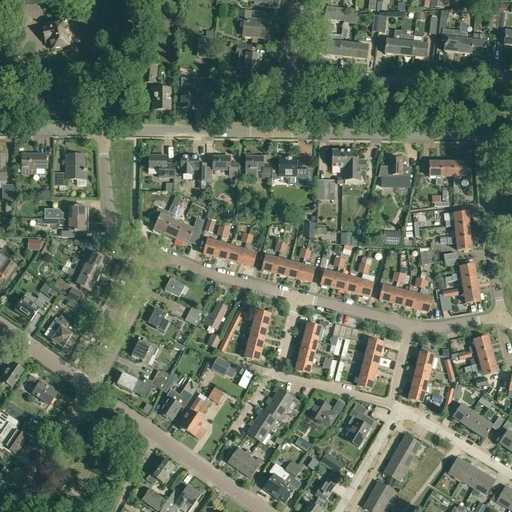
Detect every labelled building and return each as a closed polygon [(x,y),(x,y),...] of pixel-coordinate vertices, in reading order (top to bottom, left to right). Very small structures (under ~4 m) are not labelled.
[(419,0),(419,7),(429,9),(429,0),(419,0)] [(450,0),(430,0),(430,7),(443,8),(443,6),(450,7),(450,0)] [(325,13),(345,15),(345,9),(326,7),(325,13)] [(252,44),(257,44),(257,38),(267,39),(269,21),(248,19),(249,11),(238,10),(237,20),(243,21),(242,36),(252,37),(252,44)] [(438,35),(445,36),(448,11),(441,11),(438,35)] [(490,28),(496,29),(498,13),(492,12),(490,28)] [(325,19),(344,22),(345,15),(325,13),(325,19)] [(496,29),(503,30),(505,13),(498,13),(496,29)] [(357,14),(345,15),(344,22),(356,23),(357,16),(357,14)] [(378,33),(385,33),(386,17),(380,17),(378,33)] [(397,56),(411,57),(412,44),(406,43),(407,36),(405,36),(407,19),(402,18),(401,32),(400,32),(397,56)] [(429,34),(436,35),(437,19),(431,18),(429,34)] [(49,42),(50,49),(72,45),(70,34),(66,35),(64,22),(46,26),(46,28),(42,29),(45,43),(49,42)] [(457,54),(470,55),(472,42),(466,41),(467,33),(465,33),(466,23),(461,23),(460,32),(459,32),(457,54)] [(385,54),(397,56),(400,32),(395,31),(394,41),(386,41),(385,54)] [(453,32),(452,39),(445,39),(444,52),(457,54),(459,32),(453,32)] [(470,55),(485,57),(486,43),(489,44),(490,36),(473,34),(473,42),(472,42),(470,55)] [(411,57),(425,59),(426,45),(420,45),(421,37),(414,37),(413,44),(412,44),(411,57)] [(325,56),(339,57),(340,43),(326,42),(325,56)] [(339,57),(353,59),(354,45),(340,43),(339,57)] [(353,59),(366,60),(368,46),(354,45),(353,59)] [(244,75),(258,77),(260,55),(250,54),(251,47),(236,46),(236,53),(239,53),(237,69),(244,70),(244,75)] [(153,110),(169,110),(169,90),(154,89),(154,84),(156,67),(143,65),(141,82),(152,84),(150,95),(153,95),(153,110)] [(191,108),(191,110),(194,110),(194,109),(199,109),(199,92),(194,86),(190,86),(190,84),(188,81),(184,81),(182,83),(182,94),(181,94),(181,109),(191,108)] [(331,167),(344,167),(344,151),(332,150),(331,167)] [(344,184),(366,185),(366,160),(357,160),(357,151),(344,151),(344,167),(344,178),(344,183),(344,184)] [(22,174),(35,174),(35,169),(46,169),(46,155),(22,155),(22,174)] [(59,186),(60,191),(67,191),(66,186),(67,179),(86,180),(86,170),(84,170),(84,155),(66,155),(66,174),(59,174),(59,186)] [(149,175),(158,175),(158,180),(173,180),(173,164),(167,164),(167,157),(166,157),(166,156),(149,156),(149,175)] [(199,190),(206,190),(206,164),(198,164),(198,157),(181,156),(181,162),(177,161),(177,169),(180,170),(180,175),(193,176),(193,170),(198,170),(198,181),(199,181),(199,190)] [(228,170),(228,178),(237,178),(237,162),(230,163),(231,157),(213,157),(213,170),(228,170)] [(263,179),(271,180),(271,165),(263,165),(263,157),(246,157),(246,170),(246,177),(248,179),(254,179),(257,178),(257,171),(262,171),(262,179),(263,179)] [(295,187),(312,188),(312,170),(296,170),(296,157),(279,157),(279,164),(272,164),(272,180),(279,180),(279,177),(295,177),(295,187)] [(381,178),(381,189),(409,189),(409,170),(403,170),(403,160),(389,159),(389,178),(381,178)] [(441,177),(442,162),(429,162),(429,177),(435,177),(435,186),(441,186),(441,177)] [(442,162),(441,177),(453,177),(454,177),(454,162),(442,162)] [(454,177),(454,193),(457,193),(457,186),(459,186),(459,177),(466,177),(466,162),(454,162),(454,177)] [(415,188),(422,189),(424,176),(418,175),(415,188)] [(316,200),(334,201),(334,181),(317,180),(316,200)] [(2,185),(2,197),(3,197),(3,201),(12,201),(12,197),(13,197),(13,185),(2,185)] [(198,203),(203,204),(205,198),(200,196),(199,199),(195,197),(193,202),(198,203)] [(465,204),(464,197),(454,198),(453,206),(465,204)] [(69,208),(69,219),(88,219),(88,207),(74,207),(75,201),(64,200),(64,201),(61,201),(61,204),(64,204),(64,207),(69,208)] [(162,232),(165,234),(172,220),(177,208),(171,206),(168,212),(158,208),(156,213),(154,212),(149,222),(156,225),(153,232),(160,235),(162,232)] [(238,218),(245,219),(246,208),(239,207),(238,218)] [(227,216),(234,217),(235,209),(227,208),(227,216)] [(185,220),(188,214),(183,211),(180,218),(185,220)] [(455,227),(469,225),(468,212),(453,214),(454,221),(446,222),(446,228),(455,227)] [(69,219),(69,232),(88,232),(88,219),(69,219)] [(193,229),(183,225),(177,239),(175,242),(183,245),(184,242),(187,244),(188,243),(197,245),(204,221),(196,219),(193,229)] [(204,232),(212,234),(215,221),(208,219),(204,232)] [(183,225),(177,222),(172,220),(165,234),(164,237),(171,240),(173,237),(177,239),(183,225)] [(309,241),(313,241),(313,239),(315,239),(315,224),(303,223),(302,238),(309,239),(309,241)] [(452,239),(471,237),(469,225),(455,227),(455,232),(452,233),(452,239)] [(383,245),(400,246),(400,232),(384,232),(383,245)] [(351,238),(341,237),(341,245),(351,246),(351,238)] [(456,245),(457,250),(472,249),(471,237),(452,239),(439,240),(440,244),(447,243),(447,246),(456,245)] [(204,254),(216,257),(219,243),(208,240),(204,254)] [(298,257),(304,259),(308,241),(303,240),(302,241),(303,241),(302,249),(301,249),(298,257)] [(304,259),(309,260),(313,242),(313,241),(309,241),(308,241),(304,259)] [(87,251),(82,261),(101,271),(102,272),(106,265),(104,265),(107,260),(96,255),(99,248),(86,242),(83,249),(87,251)] [(216,257),(228,260),(231,247),(219,243),(216,257)] [(41,255),(47,258),(53,247),(46,244),(41,255)] [(351,248),(344,246),(342,254),(349,256),(351,248)] [(228,260),(240,264),(243,250),(231,247),(228,260)] [(240,264),(252,267),(256,254),(243,250),(240,264)] [(420,253),(422,266),(433,264),(431,251),(420,253)] [(0,280),(4,275),(7,278),(15,266),(6,260),(6,261),(0,256),(0,280)] [(275,273),(278,260),(265,256),(262,270),(275,273)] [(76,265),(74,270),(74,271),(95,282),(97,283),(100,277),(98,276),(101,271),(82,261),(74,258),(71,263),(76,265)] [(319,270),(324,272),(324,271),(325,271),(328,260),(322,259),(319,270)] [(287,276),(290,263),(278,260),(275,273),(287,276)] [(362,273),(368,275),(370,266),(369,266),(370,261),(367,260),(366,265),(364,265),(362,273)] [(299,279),(302,266),(290,263),(287,276),(299,279)] [(455,281),(462,280),(461,280),(476,277),(473,265),(459,267),(460,274),(455,275),(451,276),(451,277),(444,278),(444,281),(445,283),(448,283),(455,281)] [(74,271),(74,270),(70,268),(69,269),(63,266),(61,271),(64,272),(67,274),(78,279),(75,285),(91,293),(95,287),(93,286),(95,282),(74,271)] [(311,283),(314,269),(302,266),(299,279),(311,283)] [(321,285),(333,289),(337,274),(325,271),(325,272),(324,272),(321,285)] [(333,289),(345,292),(349,277),(337,274),(333,289)] [(345,292),(357,295),(361,281),(349,277),(345,292)] [(461,280),(462,280),(464,291),(478,289),(476,277),(461,280)] [(165,290),(179,298),(185,287),(170,279),(165,290)] [(357,295),(370,298),(373,284),(361,281),(357,295)] [(445,283),(444,281),(437,282),(439,290),(446,288),(445,283)] [(67,298),(76,303),(81,293),(65,284),(61,293),(68,296),(67,298)] [(379,300),(392,303),(395,289),(383,286),(383,287),(379,300)] [(392,303),(404,306),(407,293),(395,289),(392,303)] [(464,291),(466,304),(480,301),(478,289),(464,291)] [(439,296),(442,312),(451,310),(449,297),(451,297),(450,291),(442,293),(443,295),(439,296)] [(404,306),(416,310),(419,296),(407,293),(404,306)] [(15,310),(30,321),(37,311),(42,315),(50,304),(39,297),(37,300),(34,298),(27,295),(24,299),(23,298),(15,310)] [(416,310),(428,313),(431,299),(419,296),(416,310)] [(71,301),(68,306),(76,311),(79,306),(71,301)] [(203,323),(216,330),(227,307),(217,302),(211,315),(208,314),(207,316),(203,323)] [(188,314),(199,320),(203,313),(192,307),(188,314)] [(235,318),(240,321),(245,310),(240,307),(235,318)] [(169,322),(164,320),(167,314),(156,308),(148,322),(157,327),(156,329),(164,334),(169,322)] [(254,323),(268,326),(271,315),(257,311),(254,323)] [(184,321),(196,326),(199,320),(188,314),(184,321)] [(44,335),(51,340),(62,347),(71,335),(64,330),(65,327),(67,328),(71,322),(61,316),(58,320),(56,318),(49,328),(44,335)] [(235,318),(229,329),(234,331),(240,321),(235,318)] [(308,324),(305,335),(319,339),(322,328),(325,329),(327,323),(320,322),(319,326),(308,324)] [(251,334),(265,338),(268,326),(254,323),(251,334)] [(337,338),(340,326),(335,325),(332,337),(337,338)] [(344,339),(346,328),(340,326),(337,338),(338,338),(342,339),(344,339)] [(345,340),(350,341),(353,330),(346,328),(344,339),(345,339),(345,340)] [(234,331),(229,329),(224,340),(229,342),(234,331)] [(350,341),(355,343),(358,331),(353,330),(350,341)] [(215,349),(216,350),(221,339),(212,334),(206,345),(210,347),(215,349)] [(248,346),(262,349),(265,338),(251,334),(248,346)] [(319,339),(305,335),(302,347),(316,350),(319,340),(319,339)] [(476,352),(491,348),(487,336),(473,340),(475,346),(468,348),(469,352),(463,354),(464,356),(466,355),(467,359),(472,357),(471,354),(476,352)] [(335,346),(340,348),(342,339),(338,338),(337,338),(332,337),(331,342),(330,345),(335,346)] [(367,351),(381,354),(384,343),(370,339),(367,351)] [(132,354),(143,360),(142,363),(147,366),(152,356),(154,356),(157,349),(151,346),(150,346),(139,340),(132,354)] [(223,353),(229,342),(224,340),(218,351),(223,353)] [(245,357),(259,361),(262,349),(248,346),(245,357)] [(299,358),(313,362),(316,350),(302,347),(299,358)] [(494,360),(491,348),(476,352),(477,353),(480,364),(494,360)] [(364,362),(378,366),(381,354),(367,351),(364,362)] [(418,364),(432,367),(435,355),(421,352),(418,364)] [(226,374),(233,378),(237,371),(236,370),(237,367),(234,365),(232,368),(229,367),(231,365),(214,355),(207,367),(211,369),(224,377),(226,374)] [(296,370),(310,373),(313,362),(299,358),(296,370)] [(444,361),(446,371),(452,369),(449,360),(444,361)] [(481,369),(483,376),(498,372),(494,360),(480,364),(480,365),(474,366),(465,368),(466,372),(472,371),(473,372),(476,371),(475,371),(481,369)] [(361,374),(376,377),(378,366),(364,362),(361,374)] [(0,381),(0,388),(2,390),(6,384),(11,388),(23,371),(11,363),(0,379),(0,380),(1,381),(0,381)] [(415,375),(429,379),(432,367),(418,364),(415,375)] [(327,379),(332,380),(335,367),(330,366),(327,379)] [(334,381),(339,382),(343,369),(338,368),(334,381)] [(446,371),(449,381),(455,380),(452,369),(446,371)] [(155,377),(165,383),(167,380),(169,376),(158,371),(155,377)] [(131,391),(146,399),(153,386),(161,390),(165,383),(155,377),(152,382),(146,379),(144,382),(133,376),(132,378),(122,373),(116,384),(131,392),(131,391)] [(359,386),(373,389),(376,377),(361,374),(359,386)] [(412,387),(426,390),(429,379),(415,375),(412,387)] [(32,394),(50,405),(57,394),(40,382),(40,383),(30,377),(27,382),(36,388),(32,394)] [(475,381),(477,388),(488,385),(486,378),(475,381)] [(165,416),(171,420),(180,406),(184,409),(194,393),(198,385),(190,380),(180,396),(179,395),(171,390),(166,397),(169,399),(160,413),(161,414),(162,415),(164,417),(165,416)] [(452,398),(459,400),(462,387),(456,385),(452,398)] [(272,400),(287,410),(294,398),(276,387),(273,392),(276,394),(272,400)] [(409,399),(423,402),(426,390),(412,387),(409,399)] [(208,398),(218,405),(224,395),(214,388),(208,398)] [(446,398),(451,400),(454,390),(448,388),(446,398)] [(178,426),(186,431),(196,416),(199,411),(198,411),(204,402),(197,398),(178,426)] [(264,412),(276,420),(277,420),(280,422),(287,410),(272,400),(269,398),(265,403),(269,405),(264,412)] [(443,408),(449,410),(451,400),(446,398),(443,408)] [(478,402),(489,410),(491,405),(481,398),(478,402)] [(207,408),(211,402),(206,399),(204,402),(198,411),(199,411),(200,411),(204,414),(208,409),(207,408)] [(322,421),(330,426),(336,415),(328,410),(330,407),(318,400),(309,416),(320,423),(322,421)] [(11,404),(6,411),(20,421),(25,413),(11,404)] [(364,415),(367,410),(357,404),(354,409),(364,415)] [(454,418),(464,425),(473,412),(462,405),(454,418)] [(254,422),(269,431),(276,420),(264,412),(259,409),(256,413),(259,415),(254,422)] [(346,439),(360,447),(371,427),(362,422),(365,416),(353,409),(350,415),(357,419),(357,420),(352,417),(347,426),(352,429),(346,439)] [(0,430),(10,417),(8,416),(0,410),(0,430)] [(464,425),(475,432),(483,419),(473,412),(464,425)] [(193,436),(199,440),(205,431),(199,428),(204,421),(196,416),(186,431),(193,436)] [(475,432),(486,439),(493,428),(498,431),(505,420),(500,417),(494,426),(483,419),(475,432)] [(246,434),(261,443),(269,431),(254,422),(251,420),(248,425),(251,427),(246,434)] [(500,444),(510,451),(511,448),(511,433),(508,431),(511,425),(511,424),(508,422),(501,433),(505,435),(500,444)] [(17,429),(9,423),(0,436),(2,437),(0,439),(0,449),(2,451),(4,449),(9,453),(11,451),(15,453),(19,448),(20,449),(27,438),(16,430),(17,429)] [(111,434),(107,441),(118,447),(122,441),(111,434)] [(398,448),(415,457),(422,445),(406,435),(398,448)] [(227,463),(238,471),(249,456),(251,453),(246,450),(244,452),(237,448),(227,463)] [(391,460),(407,470),(415,457),(398,448),(391,460)] [(320,461),(338,474),(344,466),(326,453),(320,461)] [(238,471),(250,479),(262,461),(258,458),(256,461),(249,456),(238,471)] [(147,480),(153,485),(157,479),(163,483),(174,467),(162,458),(150,474),(150,475),(147,480)] [(449,474),(462,481),(471,465),(458,458),(449,474)] [(384,473),(400,482),(407,470),(391,460),(384,473)] [(263,488),(274,496),(295,466),(290,462),(285,470),(275,464),(269,473),(273,475),(263,488)] [(274,496),(285,504),(295,490),(298,490),(301,485),(300,483),(294,479),(302,468),(298,465),(297,467),(295,466),(274,496)] [(462,481),(474,488),(483,472),(471,465),(462,481)] [(474,488),(487,496),(496,480),(483,472),(474,488)] [(321,511),(323,511),(320,509),(329,496),(328,496),(335,486),(326,480),(320,490),(319,490),(315,495),(320,498),(315,505),(311,503),(304,511),(321,511)] [(372,495),(388,504),(395,491),(379,482),(372,495)] [(178,511),(180,510),(182,511),(189,511),(201,495),(188,486),(181,496),(174,491),(160,511),(155,511),(154,511),(178,511)] [(498,502),(510,509),(511,505),(511,489),(507,486),(498,502)] [(141,500),(157,511),(158,511),(167,501),(150,489),(141,500)] [(364,508),(371,511),(383,511),(388,504),(372,495),(364,508)] [(474,511),(482,511),(486,506),(479,503),(474,511)]
